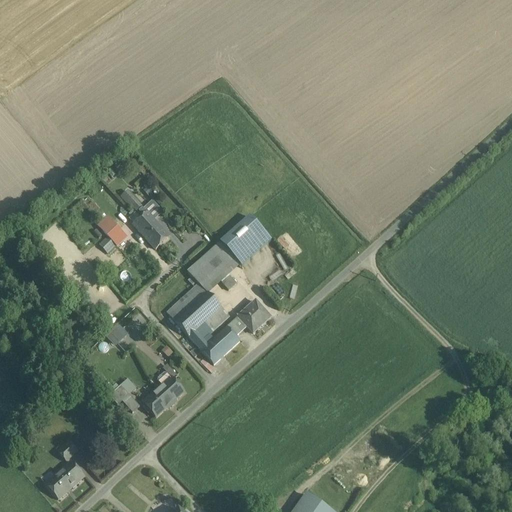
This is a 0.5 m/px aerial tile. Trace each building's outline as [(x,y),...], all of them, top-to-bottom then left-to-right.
[(141,207),(128,192),(122,198),(132,208),(132,207),(136,211),(141,207)] [(169,238),(147,214),(144,216),(141,219),(158,237),(156,239),(161,245),(169,238)] [(158,237),(141,219),(134,226),(156,250),(161,245),(156,239),(158,237)] [(41,235),(54,257),(74,245),(62,223),(41,235)] [(112,223),(103,231),(111,240),(120,232),(112,223)] [(120,232),(111,240),(117,247),(127,239),(120,232)] [(221,244),(186,273),(198,287),(200,285),(232,257),(221,244)] [(232,257),(200,285),(208,295),(240,266),(232,257)] [(230,277),(222,284),(229,292),(237,285),(230,277)] [(175,323),(188,338),(195,332),(205,324),(221,310),(208,295),(195,306),(188,312),(180,319),(175,323)] [(187,297),(180,303),(188,312),(195,306),(187,297)] [(255,301),(237,317),(239,318),(246,326),(252,333),(270,318),(255,301)] [(176,314),(171,318),(175,323),(180,319),(176,314)] [(239,318),(227,329),(234,337),(246,326),(239,318)] [(205,324),(195,332),(203,341),(213,333),(205,324)] [(115,347),(128,335),(120,326),(106,338),(115,347)] [(227,329),(214,340),(226,354),(239,343),(234,337),(227,329)] [(195,332),(188,338),(213,366),(226,354),(214,340),(207,346),(203,341),(195,332)] [(171,379),(157,392),(155,392),(149,397),(149,399),(143,405),(155,419),(165,410),(168,410),(175,403),(175,401),(183,393),(171,379)] [(129,396),(121,387),(116,391),(124,401),(129,396)] [(124,401),(116,391),(109,397),(118,407),(124,401)] [(131,398),(124,404),(132,414),(140,408),(131,398)] [(69,444),(58,454),(57,454),(58,455),(65,463),(66,463),(77,453),(78,453),(77,452),(70,444),(69,443),(69,444)] [(70,464),(45,486),(45,487),(57,501),(58,502),(58,501),(83,478),(83,479),(84,478),(83,477),(83,478),(71,464),(71,463),(70,464)] [(328,511),(306,496),(294,511),(328,511)]
